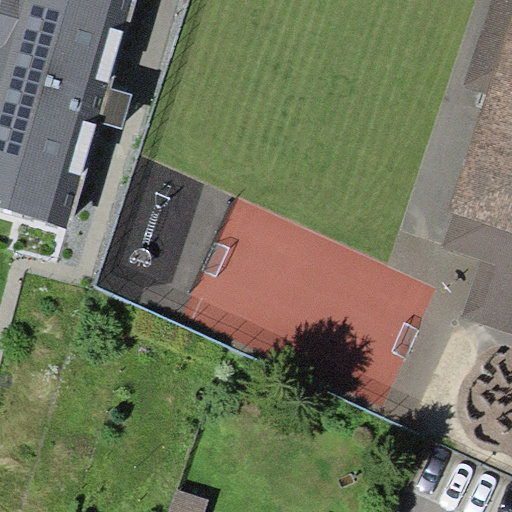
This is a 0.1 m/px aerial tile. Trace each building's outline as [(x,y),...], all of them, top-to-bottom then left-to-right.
[(133,0),(1,0),(0,5),(0,209),(66,229),(98,122),(108,88),(133,0)] [(488,94),(511,21),(511,0),(493,0),(464,86),(488,94)] [(511,21),(488,94),(451,211),(454,212),(443,247),(481,260),(462,318),(511,333),(511,21)] [(132,94),(108,88),(98,122),(121,130),(132,94)] [(204,511),(209,498),(177,488),(169,511),(204,511)]
